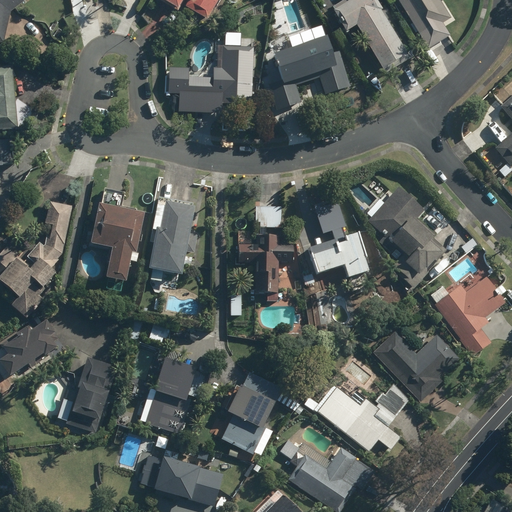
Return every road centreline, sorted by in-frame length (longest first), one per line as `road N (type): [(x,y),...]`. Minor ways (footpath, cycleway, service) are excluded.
road 1 (residential): [(414,119),(286,159),(218,160),(147,137)]
road 2 (residential): [(147,137),(93,143),(74,129),(88,56),(106,45),(134,55),(141,124)]
road 3 (unknown): [(95,143),(64,289),(66,329),(83,348)]
road 4 (residential): [(505,0),(484,56),(414,119)]
road 5 (residential): [(511,238),(414,119)]
road 6 (unclassified): [(511,412),(427,511)]
